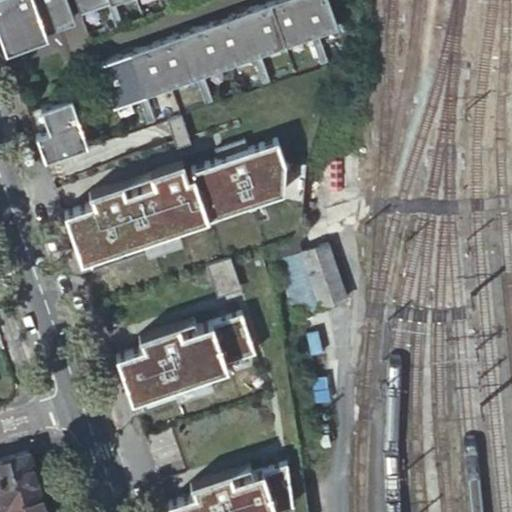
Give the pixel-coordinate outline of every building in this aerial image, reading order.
[(70,0),(0,0),(0,28),(5,43),(48,27),(77,17),(70,0)] [(78,0),(82,10),(108,0),(113,0),(123,25),(130,23),(121,0),(174,0),(177,6),(183,4),(182,0),(78,0)] [(280,0),(99,63),(113,104),(138,95),(148,123),(155,120),(146,92),(195,75),(205,103),(212,100),(203,72),(252,55),(262,83),(270,80),(260,52),(310,35),(320,62),(327,60),(318,32),(338,25),(329,0),(280,0)] [(48,27),(5,43),(7,47),(50,32),(48,27)] [(72,95),(28,110),(44,158),(89,143),(72,95)] [(166,118),(174,141),(188,136),(180,114),(166,118)] [(62,210),(81,260),(92,256),(95,264),(102,261),(99,253),(143,238),(145,245),(152,242),(149,235),(169,228),(172,236),(180,233),(177,225),(208,214),(211,222),(218,219),(215,211),(246,200),(249,208),(256,206),(253,197),(281,187),(283,155),(275,133),(246,144),(242,134),(213,144),(217,155),(190,165),(192,170),(187,172),(181,156),(148,168),(152,178),(124,188),(121,178),(88,190),(91,199),(62,210)] [(359,297),(340,245),(314,253),(308,237),(290,244),(288,258),(308,315),(359,297)] [(204,262),(216,294),(232,288),(227,274),(235,271),(229,253),(204,262)] [(253,346),(239,308),(180,329),(176,318),(137,332),(141,343),(113,353),(130,398),(213,368),(211,361),(221,358),(223,364),(232,361),(229,355),(253,346)] [(23,450),(0,457),(0,503),(1,503),(3,511),(38,511),(42,511),(23,450)] [(165,499),(169,511),(271,511),(277,510),(275,503),(291,497),(285,455),(231,475),(228,465),(189,479),(192,489),(165,499)]
